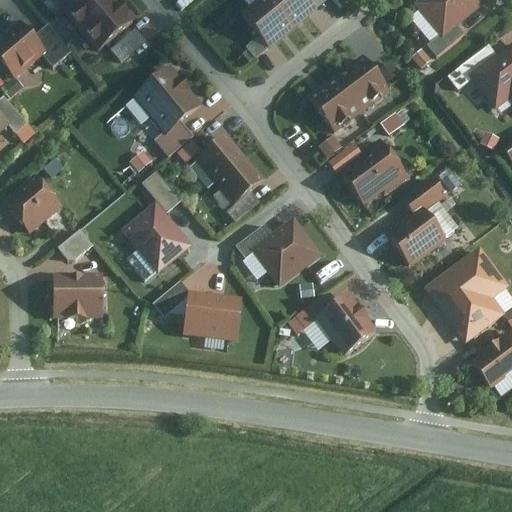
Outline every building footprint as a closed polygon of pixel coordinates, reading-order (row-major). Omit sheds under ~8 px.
[(95,54),(130,25),(110,0),(79,0),(62,14),(95,54)] [(293,34),(265,0),(242,20),(270,53),(293,34)] [(317,13),(305,0),(265,0),(293,34),(317,13)] [(482,3),(478,0),(420,0),(414,6),(439,37),(450,29),(482,3)] [(0,68),(13,83),(41,58),(15,28),(0,40),(0,68)] [(436,61),(460,40),(450,29),(426,50),(436,61)] [(121,63),(142,45),(133,35),(112,53),(121,63)] [(497,60),(487,48),(447,79),(456,91),(469,82),(497,60)] [(511,49),(497,60),(469,82),(493,114),(509,102),(511,105),(511,49)] [(386,96),(360,61),(334,81),(359,116),(386,96)] [(197,106),(167,72),(133,101),(163,136),(177,123),(197,106)] [(334,81),(306,101),(331,136),(359,116),(334,81)] [(29,130),(3,100),(0,102),(0,123),(7,131),(16,142),(29,130)] [(381,124),(388,136),(404,126),(397,115),(381,124)] [(166,161),(191,138),(177,123),(163,136),(152,146),(166,161)] [(322,159),(338,149),(332,139),(316,150),(322,159)] [(261,185),(223,141),(194,166),(231,210),(261,185)] [(183,167),(198,156),(190,144),(175,155),(183,167)] [(511,145),(502,153),(511,164),(511,145)] [(406,180),(383,148),(341,178),(364,209),(406,180)] [(136,173),(152,165),(146,153),(130,160),(136,173)] [(61,170),(53,161),(44,170),(53,179),(61,170)] [(156,173),(143,185),(168,214),(182,202),(156,173)] [(28,236),(59,209),(34,180),(3,207),(28,236)] [(442,199),(430,183),(400,207),(413,223),(422,215),(442,199)] [(185,250),(155,211),(123,237),(153,275),(185,250)] [(407,270),(443,245),(422,215),(413,223),(386,241),(407,270)] [(319,259),(294,226),(273,241),(253,256),(277,290),(319,259)] [(273,241),(263,228),(234,250),(243,263),(253,256),(273,241)] [(88,251),(78,239),(58,254),(68,267),(88,251)] [(505,292),(479,255),(425,293),(461,345),(500,317),(490,302),(505,292)] [(105,320),(104,278),(51,280),(52,322),(105,320)] [(184,300),(173,288),(152,307),(163,319),(184,300)] [(240,304),(187,297),(182,337),(234,344),(240,304)] [(332,312),(323,299),(293,322),(302,334),(316,324),(332,312)] [(373,333),(349,300),(332,312),(316,324),(340,356),(373,333)] [(511,313),(503,320),(511,332),(511,313)] [(171,339),(158,326),(148,337),(161,350),(171,339)] [(511,342),(473,369),(489,392),(511,376),(511,342)]
